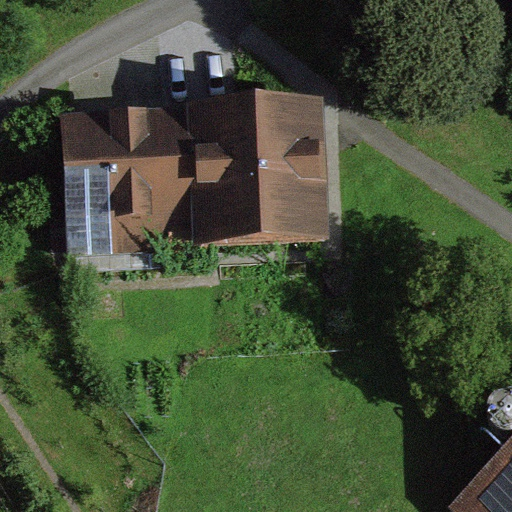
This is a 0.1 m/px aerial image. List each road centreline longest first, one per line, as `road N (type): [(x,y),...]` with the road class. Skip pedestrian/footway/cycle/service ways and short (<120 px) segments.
road 1 (track): [(212,0),(267,51),(511,224)]
road 2 (track): [(176,0),(76,53),(0,110)]
